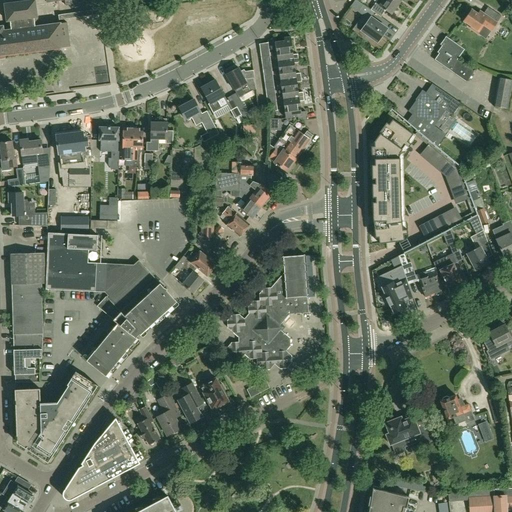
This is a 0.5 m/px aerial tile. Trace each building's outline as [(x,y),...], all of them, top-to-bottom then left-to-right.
[(0,55),(49,49),(48,47),(52,46),(52,48),(70,46),(67,22),(38,26),(34,0),(33,0),(5,4),(7,21),(8,21),(9,30),(3,31),(3,26),(0,26),(0,55)] [(391,15),(399,4),(393,0),(377,0),(371,10),(375,13),(380,17),(385,11),(391,15)] [(375,13),(371,10),(363,5),(359,10),(366,15),(361,22),(359,21),(354,28),(361,33),(362,31),(378,42),(387,29),(371,18),(375,13)] [(59,19),(96,14),(95,9),(58,14),(59,19)] [(496,13),(491,19),(480,11),(478,14),(472,10),(464,21),(471,26),(470,27),(480,34),(485,26),(492,31),(497,23),(502,17),(496,13)] [(275,42),(276,44),(277,52),(293,50),(291,37),(284,38),(285,41),(275,42)] [(464,50),(447,38),(442,45),(444,46),(441,49),(444,51),(438,61),(468,82),(475,72),(457,60),(464,50)] [(298,54),(296,55),(294,55),(293,50),(277,52),(278,62),(299,59),(298,54)] [(295,64),(296,64),(299,63),(299,59),(278,62),(279,71),(295,69),(295,64)] [(257,90),(254,71),(246,72),(243,74),(239,68),(226,75),(235,90),(241,86),(245,94),(251,91),(257,90)] [(296,74),(296,71),(295,69),(279,71),(281,81),(301,78),(301,73),(296,74)] [(511,89),(511,79),(499,77),(494,106),(507,109),(511,89)] [(302,82),(301,78),(281,81),(282,90),(298,88),(297,82),(302,82)] [(225,97),(216,80),(202,88),(211,104),(210,105),(214,111),(222,107),(228,104),(225,99),(226,99),(225,97)] [(299,93),(298,88),(282,90),(283,100),(304,97),(303,92),(299,93)] [(437,120),(444,110),(446,108),(436,101),(423,91),(417,99),(419,101),(412,110),(418,114),(410,124),(437,147),(444,137),(427,125),(433,117),(437,120)] [(443,91),(436,101),(446,108),(444,110),(452,115),(460,103),(443,91)] [(231,96),(237,107),(245,121),(251,118),(261,113),(257,106),(247,112),(244,107),(237,93),(231,96)] [(235,118),(241,115),(237,107),(231,96),(226,99),(225,99),(228,104),(231,110),(235,118)] [(305,101),(304,97),(283,100),(285,109),(300,107),(300,102),(305,101)] [(194,100),(179,108),(186,119),(191,116),(196,126),(202,123),(210,138),(219,133),(207,111),(202,114),(194,100)] [(301,112),(300,107),(285,109),(286,119),(298,117),(298,120),(304,121),(307,120),(306,111),(301,112)] [(279,120),(269,119),(269,130),(279,130),(279,120)] [(401,215),(400,153),(402,150),(405,146),(408,148),(411,144),(408,142),(413,134),(392,120),(391,122),(389,125),(391,127),(388,131),(384,128),(383,127),(378,134),(379,135),(374,142),(374,143),(374,147),(378,147),(378,152),(372,152),(371,152),(371,160),(374,160),(374,161),(375,161),(375,165),(378,165),(378,171),(373,171),(372,171),(372,179),(375,179),(375,180),(375,184),(378,184),(379,190),(373,190),(372,190),(372,197),(375,197),(375,199),(375,203),(379,203),(379,208),(373,208),(372,208),(373,216),(374,217),(375,217),(375,223),(374,223),(373,224),(374,232),(376,232),(376,231),(381,231),(382,237),(378,237),(379,241),(379,243),(404,240),(403,234),(407,234),(407,229),(403,230),(401,215)] [(461,120),(453,128),(470,146),(479,138),(461,120)] [(167,123),(158,123),(151,123),(151,139),(152,139),(152,143),(147,143),(147,151),(159,151),(159,139),(165,139),(165,144),(173,144),(173,132),(167,132),(167,123)] [(302,151),(310,140),(309,140),(312,135),(307,131),(303,136),(290,126),(283,137),(302,151)] [(119,128),(104,128),(100,128),(100,141),(101,141),(101,146),(111,146),(111,152),(108,152),(108,159),(109,159),(108,165),(111,169),(118,170),(119,152),(117,152),(117,144),(119,144),(119,128)] [(133,167),(134,129),(124,128),(123,157),(125,157),(125,166),(133,167)] [(144,129),(134,129),(133,167),(139,167),(139,155),(138,155),(138,149),(144,150),(144,129)] [(416,133),(414,135),(420,139),(423,136),(417,131),(416,133)] [(83,132),(57,136),(59,154),(60,153),(61,162),(58,162),(59,173),(62,173),(64,187),(91,187),(91,149),(92,139),(91,135),(87,136),(87,134),(83,134),(83,132)] [(426,145),(429,141),(423,136),(420,139),(426,145)] [(296,160),(302,151),(283,137),(279,141),(274,148),(276,149),(269,158),(274,162),(287,172),(296,160)] [(37,158),(43,158),(42,153),(43,153),(41,140),(29,142),(28,139),(20,140),(22,156),(23,165),(29,164),(37,163),(37,158)] [(8,160),(9,167),(16,166),(14,153),(13,153),(12,141),(0,142),(0,148),(2,160),(8,160)] [(435,147),(429,141),(426,145),(433,150),(435,147)] [(439,155),(442,152),(435,147),(433,150),(439,155)] [(502,165),(506,164),(501,150),(489,158),(491,163),(499,157),(502,165)] [(448,157),(442,152),(439,155),(445,161),(448,157)] [(152,154),(145,154),(144,169),(151,169),(151,163),(152,163),(152,154)] [(454,162),(448,157),(445,161),(451,166),(454,162)] [(459,166),(454,162),(451,166),(455,169),(457,175),(461,173),(459,166)] [(43,174),(39,174),(39,176),(40,182),(49,181),(49,165),(42,166),(43,174)] [(250,174),(252,174),(253,165),(240,165),(240,174),(220,174),(215,173),(215,190),(220,190),(230,190),(245,191),(252,196),(250,199),(261,207),(272,193),(260,184),(252,181),(250,181),(250,174)] [(283,180),(269,172),(269,182),(279,188),(283,180)] [(56,190),(48,189),(48,205),(55,205),(56,190)] [(134,192),(126,192),(126,189),(118,189),(118,199),(126,199),(134,199),(134,192)] [(252,196),(245,191),(230,190),(230,195),(231,196),(239,196),(247,203),(241,210),(252,218),(261,207),(250,199),(252,196)] [(23,201),(23,193),(9,193),(9,203),(12,203),(12,216),(21,215),(21,225),(31,226),(47,226),(47,214),(27,214),(26,201),(23,201)] [(117,221),(118,207),(101,206),(100,220),(117,221)] [(230,221),(226,226),(239,237),(250,224),(237,214),(236,214),(228,207),(222,214),(230,221)] [(477,210),(482,224),(489,222),(484,208),(477,210)] [(214,216),(202,216),(201,237),(213,237),(214,216)] [(511,235),(511,234),(511,233),(511,224),(510,220),(502,224),(503,225),(492,230),(505,258),(507,257),(509,258),(511,256),(511,235)] [(482,249),(489,246),(483,230),(480,221),(472,226),(476,234),(471,237),(477,249),(467,253),(476,270),(489,263),(482,249)] [(223,230),(219,226),(214,232),(218,236),(223,230)] [(97,236),(49,234),(46,290),(57,290),(105,292),(107,294),(98,306),(118,322),(87,360),(106,375),(110,371),(112,372),(120,362),(118,361),(125,352),(127,354),(135,344),(133,342),(137,338),(136,337),(139,334),(140,335),(141,334),(145,330),(146,332),(155,325),(156,324),(154,322),(162,314),(164,316),(173,308),(174,307),(172,306),(177,301),(176,300),(160,283),(139,260),(133,265),(87,263),(87,250),(97,251),(97,236)] [(463,259),(457,243),(449,245),(456,262),(463,259)] [(207,276),(215,265),(198,251),(193,256),(191,254),(190,254),(190,261),(197,268),(207,276)] [(220,259),(224,255),(219,251),(216,255),(220,259)] [(399,256),(409,284),(418,281),(408,252),(399,256)] [(43,325),(42,291),(42,284),(45,284),(44,253),(11,253),(14,335),(14,375),(15,375),(15,382),(40,382),(40,358),(42,358),(43,325)] [(289,315),(296,314),(301,314),(302,315),(303,314),(308,313),(309,314),(310,313),(309,312),(308,306),(309,305),(308,304),(308,298),(309,296),(308,296),(307,289),(308,288),(307,287),(306,281),(307,280),(306,279),(306,273),(306,272),(305,271),(305,265),(306,264),(305,263),(304,259),(304,256),(305,255),(304,254),(303,255),(298,256),(297,255),(296,256),(293,256),(291,256),(290,255),(289,256),(284,257),(283,256),(282,257),(283,258),(284,264),(283,265),(284,266),(284,272),(271,287),(264,288),(259,293),(260,300),(253,301),(248,306),(249,314),(244,319),(239,314),(232,314),(227,320),(228,327),(241,339),(238,342),(231,342),(227,348),(227,355),(233,360),(240,359),(245,354),(250,358),(257,358),(258,365),(264,370),(271,369),(275,364),(280,369),(287,368),(292,363),(291,355),(286,351),(291,346),(290,338),(281,331),(284,328),(281,325),(289,315)] [(193,293),(203,280),(193,272),(197,268),(190,261),(183,256),(176,265),(181,269),(183,268),(191,274),(183,285),(193,293)] [(438,271),(441,270),(449,287),(454,285),(457,285),(460,284),(461,281),(462,281),(454,263),(443,268),(440,260),(435,262),(438,271)] [(409,287),(402,266),(389,272),(379,277),(383,286),(382,287),(386,298),(389,305),(390,305),(393,312),(407,306),(399,291),(409,287)] [(443,291),(437,274),(429,277),(427,271),(419,274),(420,279),(422,286),(426,298),(435,294),(438,295),(441,294),(442,291),(443,291)] [(509,350),(507,346),(511,343),(511,338),(505,325),(498,329),(496,327),(490,330),(491,332),(490,333),(492,337),(485,341),(489,350),(487,351),(491,359),(509,350)] [(194,351),(187,344),(177,354),(182,363),(194,351)] [(252,374),(249,368),(241,372),(245,378),(252,374)] [(40,416),(66,434),(98,386),(76,371),(67,385),(68,385),(57,403),(40,403),(40,389),(15,390),(16,416),(40,416)] [(164,383),(158,372),(149,381),(151,383),(157,382),(159,386),(164,383)] [(200,387),(212,408),(216,406),(217,408),(222,405),(222,406),(226,404),(225,403),(229,401),(223,391),(226,390),(222,384),(220,386),(216,378),(200,387)] [(269,388),(265,380),(257,384),(247,390),(251,397),(269,388)] [(178,400),(191,423),(197,420),(198,421),(204,417),(200,410),(199,410),(197,406),(204,403),(193,383),(182,389),(186,396),(178,400)] [(176,418),(181,415),(170,394),(159,399),(166,413),(158,417),(168,435),(175,432),(175,433),(180,431),(179,429),(181,428),(176,418)] [(456,423),(465,420),(466,423),(475,420),(472,411),(469,404),(461,407),(460,405),(463,404),(461,399),(458,400),(456,395),(450,398),(447,396),(444,398),(442,400),(441,401),(448,419),(454,417),(456,423)] [(503,420),(496,399),(490,401),(496,422),(503,420)] [(151,444),(153,446),(155,445),(155,442),(160,439),(151,422),(153,421),(146,407),(140,410),(145,420),(138,424),(142,431),(139,433),(143,439),(146,438),(150,445),(151,444)] [(413,416),(411,417),(410,415),(403,417),(404,420),(402,420),(401,417),(385,423),(389,433),(386,434),(390,445),(392,444),(396,455),(400,453),(399,450),(404,448),(401,440),(416,434),(420,446),(433,441),(427,424),(417,427),(413,416)] [(40,416),(16,416),(17,442),(26,448),(30,450),(48,462),(66,434),(40,416)] [(138,464),(140,463),(116,418),(114,419),(105,430),(104,432),(101,436),(94,443),(81,464),(82,464),(83,465),(79,467),(65,488),(72,499),(95,487),(99,485),(100,484),(104,482),(121,473),(125,471),(127,470),(138,464)] [(488,428),(486,422),(479,425),(481,431),(488,428)] [(33,497),(33,494),(32,494),(27,491),(31,485),(17,477),(14,483),(10,480),(2,493),(10,498),(10,497),(21,504),(19,506),(24,508),(28,502),(30,502),(33,497)] [(374,487),(373,487),(371,497),(370,497),(369,504),(370,505),(368,511),(401,511),(403,507),(406,507),(409,497),(373,488),(374,487)] [(511,488),(494,490),(494,497),(469,499),(469,511),(507,511),(507,510),(511,510),(511,488)] [(19,506),(21,504),(10,497),(10,498),(2,493),(0,491),(0,500),(1,501),(0,501),(0,506),(4,509),(3,509),(7,511),(23,511),(23,510),(24,508),(19,506)] [(176,511),(175,509),(168,496),(138,511),(176,511)]
